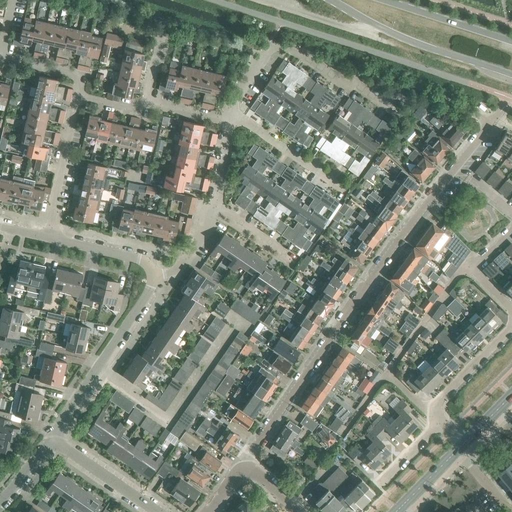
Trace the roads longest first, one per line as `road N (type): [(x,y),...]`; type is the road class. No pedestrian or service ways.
road 1 (residential): [(248,468),(411,222),(503,111)]
road 2 (residential): [(232,116),(236,94),(272,44),(336,87),(357,86),(388,105)]
road 3 (secondary): [(324,0),(511,77)]
road 4 (residential): [(54,442),(155,277)]
road 5 (residential): [(49,237),(77,93)]
road 6 (secondary): [(511,42),(378,0)]
road 7 (residential): [(338,194),(232,116)]
road 8 (residential): [(437,423),(431,411),(511,327)]
road 9 (residential): [(141,109),(159,35),(109,25)]
road 10 (tertiary): [(156,511),(54,442)]
